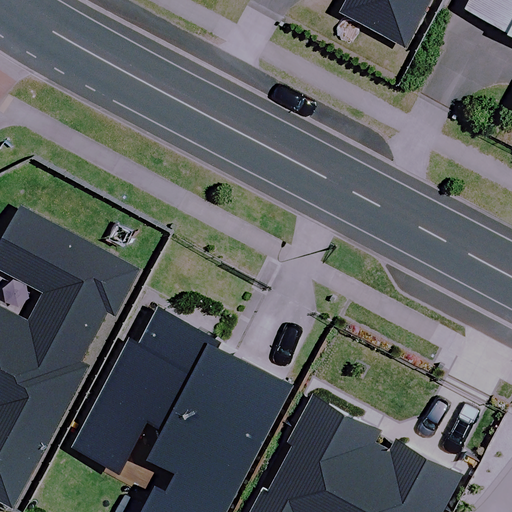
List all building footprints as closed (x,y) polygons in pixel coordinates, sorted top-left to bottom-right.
[(345,0),(340,11),(403,46),(427,0),(345,0)] [(511,0),(471,0),(464,12),(511,38),(511,0)] [(147,258),(31,198),(0,258),(51,284),(37,310),(0,290),(0,482),(23,494),(95,356),(88,352),(116,300),(123,303),(147,258)] [(227,511),(304,367),(167,296),(147,334),(138,329),(83,436),(130,460),(144,432),(182,452),(150,511),(227,511)] [(388,419),(322,385),(295,435),(301,439),(277,485),(271,482),(255,511),(443,511),(470,461),(408,429),(399,445),(380,435),(388,419)]
